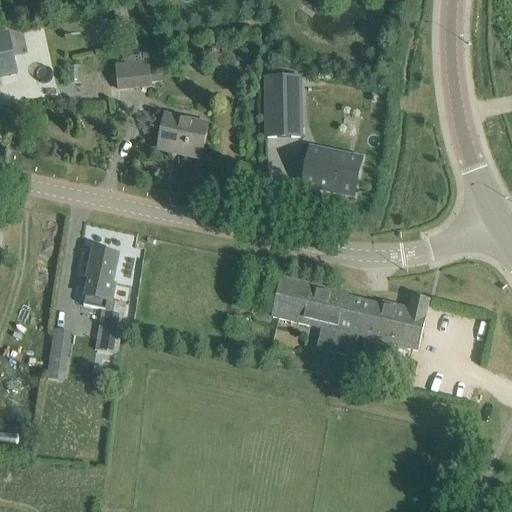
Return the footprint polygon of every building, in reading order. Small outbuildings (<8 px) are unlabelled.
[(0,78),(16,75),(8,36),(6,26),(0,27),(0,78)] [(150,85),(163,84),(161,66),(149,68),(149,62),(114,66),(117,92),(150,88),(150,85)] [(284,78),(266,78),(267,140),(301,139),(300,80),(300,78),(284,78)] [(201,160),(205,141),(209,126),(165,117),(158,151),(201,160)] [(312,146),(305,181),(356,191),(363,156),(312,146)] [(91,280),(86,307),(105,311),(98,353),(118,356),(125,305),(109,302),(118,256),(93,251),(88,280),(91,280)] [(338,292),(282,279),(273,320),(321,331),(316,350),(353,359),(357,340),(365,342),(362,354),(386,360),(389,346),(418,353),(430,302),(412,298),(409,313),(337,297),(338,292)] [(47,380),(64,380),(65,331),(48,330),(47,380)]
